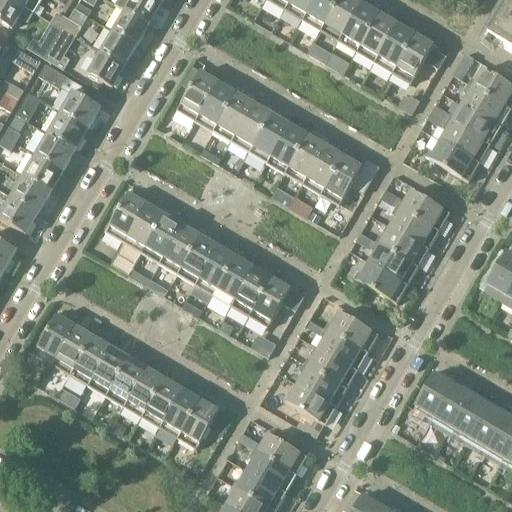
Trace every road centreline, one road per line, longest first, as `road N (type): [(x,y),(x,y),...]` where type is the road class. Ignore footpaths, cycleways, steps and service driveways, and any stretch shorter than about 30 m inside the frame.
road 1 (residential): [(201,0),(0,352)]
road 2 (residential): [(316,511),(511,173)]
